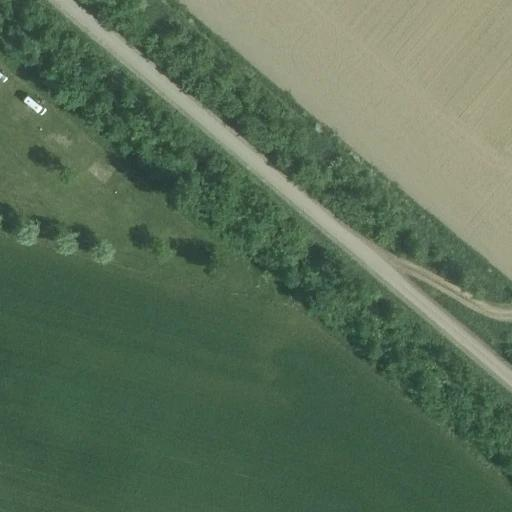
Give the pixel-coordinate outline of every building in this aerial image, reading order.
[(0,62),(0,76),(4,79),(11,70),(0,62)] [(45,111),(47,97),(30,95),(28,109),(45,111)] [(72,122),(57,141),(75,155),(90,136),(72,122)] [(111,152),(97,170),(106,177),(120,159),(111,152)] [(183,239),(175,259),(197,268),(205,248),(183,239)]
